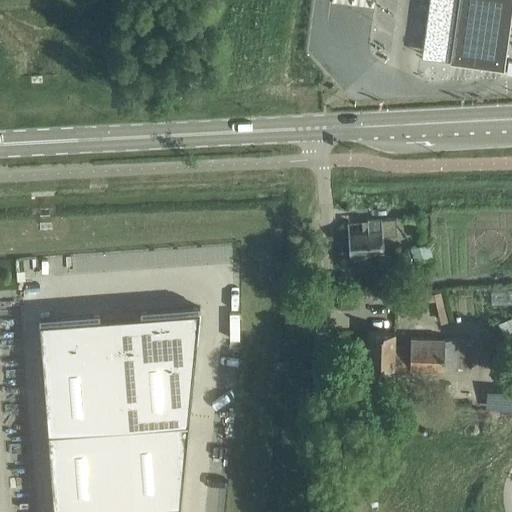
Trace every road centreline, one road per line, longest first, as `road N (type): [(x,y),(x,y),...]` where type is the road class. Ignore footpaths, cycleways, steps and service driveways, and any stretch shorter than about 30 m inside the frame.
road 1 (unclassified): [(306,500),(327,236),(318,128)]
road 2 (secondary): [(0,145),(318,128)]
road 3 (secondary): [(318,128),(511,119)]
